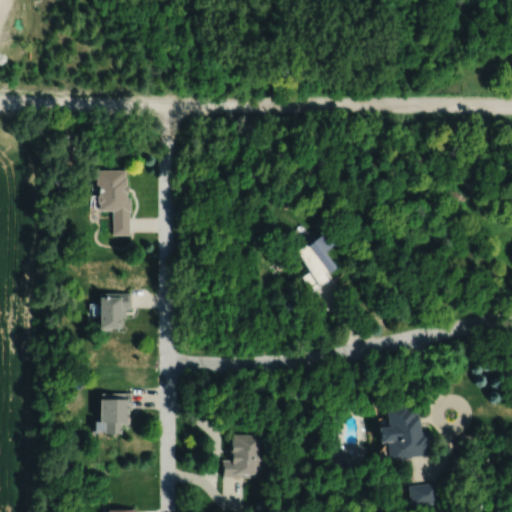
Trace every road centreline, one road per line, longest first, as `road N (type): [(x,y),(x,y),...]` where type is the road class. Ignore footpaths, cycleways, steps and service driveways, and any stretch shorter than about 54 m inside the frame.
road 1 (residential): [(0,102),(511,104)]
road 2 (residential): [(169,106),(167,511)]
road 3 (residential): [(167,363),(339,354),(511,316)]
